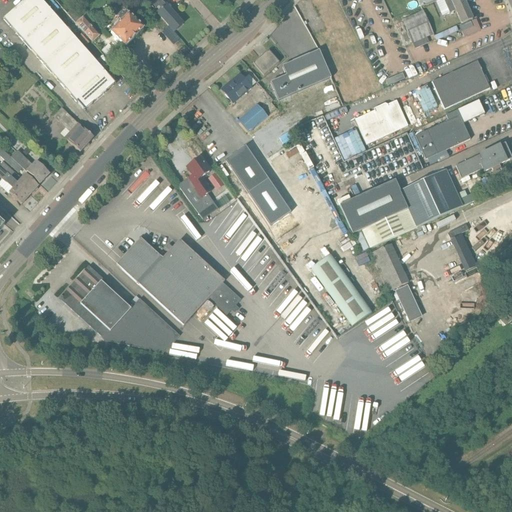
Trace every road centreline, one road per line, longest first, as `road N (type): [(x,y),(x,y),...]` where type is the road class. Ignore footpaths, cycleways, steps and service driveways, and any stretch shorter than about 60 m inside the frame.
road 1 (tertiary): [(14,262),(134,128),(276,0)]
road 2 (secondary): [(273,429),(230,406),(143,382),(0,373)]
road 3 (secondary): [(0,400),(135,398),(273,429)]
road 4 (secondary): [(439,511),(273,429)]
